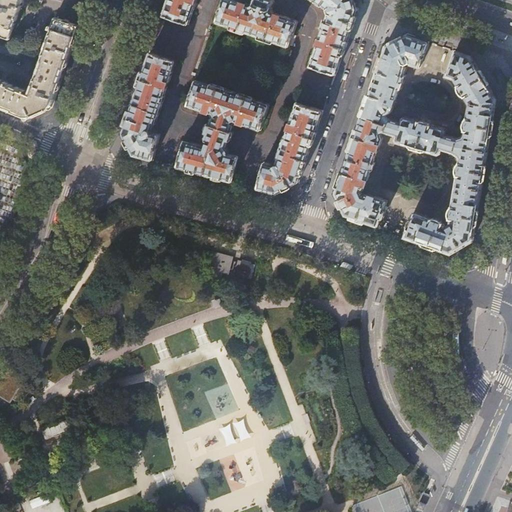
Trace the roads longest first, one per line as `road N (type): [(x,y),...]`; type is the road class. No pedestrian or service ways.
road 1 (residential): [(302,231),(381,0)]
road 2 (tertiary): [(302,231),(107,175),(73,157)]
road 3 (tertiary): [(511,305),(302,231)]
road 4 (tertiary): [(73,157),(45,245),(0,317)]
road 5 (tertiary): [(125,0),(73,157)]
